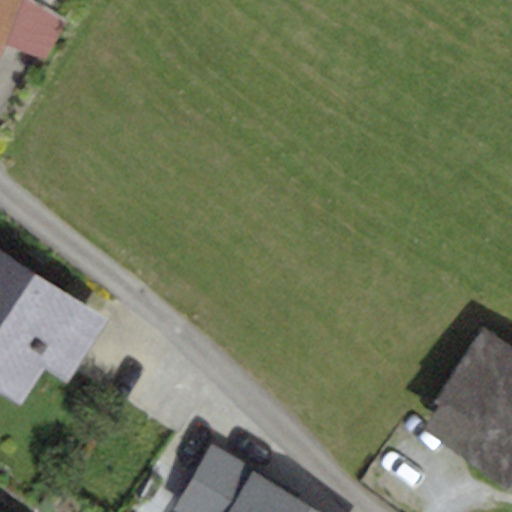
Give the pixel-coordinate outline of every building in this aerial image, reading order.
[(0,0),(0,45),(16,0),(0,0)] [(25,0),(63,21),(80,0),(25,0)] [(108,320),(0,249),(0,391),(20,404),(42,370),(65,385),(108,320)] [(436,410),(423,429),(511,488),(511,349),(481,328),(429,405),(436,410)] [(171,511),(323,511),(251,471),(253,467),(210,443),(171,511)]
